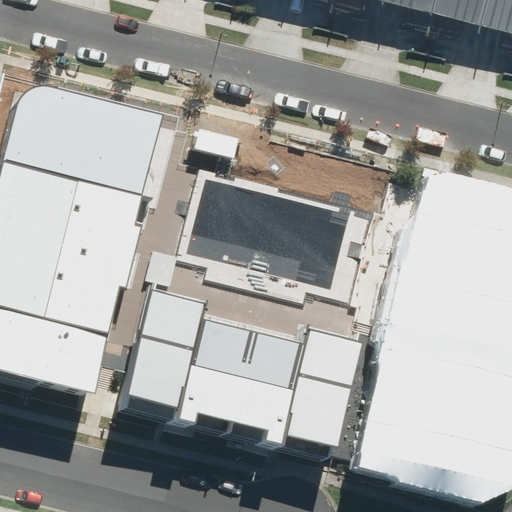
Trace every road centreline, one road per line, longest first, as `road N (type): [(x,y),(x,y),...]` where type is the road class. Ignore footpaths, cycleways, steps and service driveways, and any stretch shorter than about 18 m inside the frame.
road 1 (residential): [(0,13),(511,140)]
road 2 (residential): [(0,458),(226,511)]
